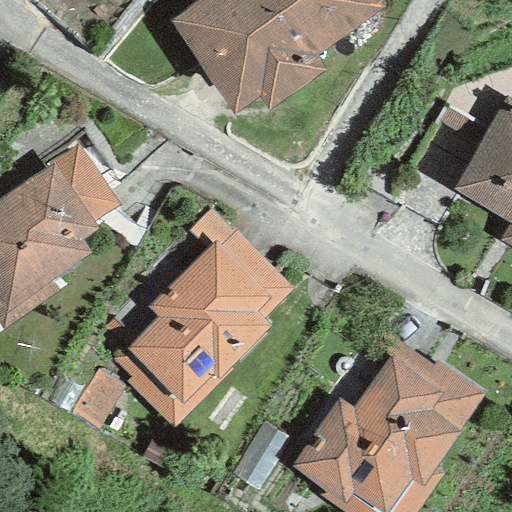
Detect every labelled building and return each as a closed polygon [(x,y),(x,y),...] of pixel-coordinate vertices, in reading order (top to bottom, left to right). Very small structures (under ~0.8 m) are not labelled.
[(355,0),(205,0),(168,23),(227,116),(371,25),(355,0)] [(511,111),(501,104),(450,192),(509,226),(499,243),(511,250),(511,111)] [(57,162),(0,201),(0,325),(116,245),(57,162)] [(220,243),(104,350),(173,425),(290,319),(220,243)] [(408,511),(474,412),(385,355),(300,485),(342,511),(408,511)]
